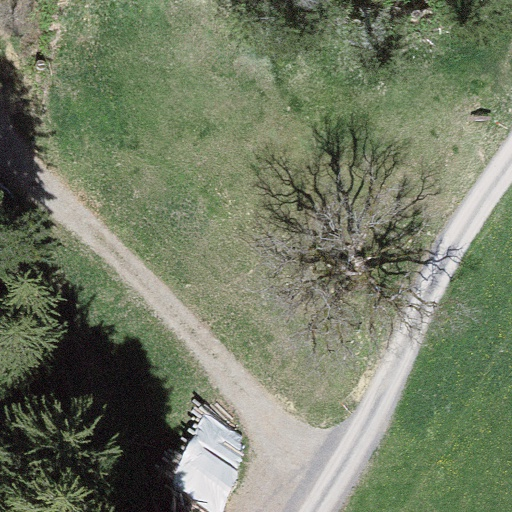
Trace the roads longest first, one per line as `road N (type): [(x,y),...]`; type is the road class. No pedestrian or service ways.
road 1 (track): [(337,478),(25,165),(0,122)]
road 2 (track): [(511,158),(453,237),(355,450),(315,511)]
